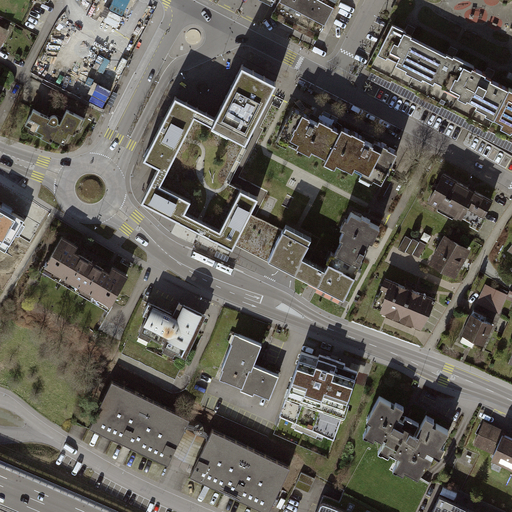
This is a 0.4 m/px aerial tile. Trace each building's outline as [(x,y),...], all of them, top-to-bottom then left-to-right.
[(336,6),(324,0),(281,0),(280,3),(301,14),(315,20),(326,26),(336,6)] [(404,30),(393,24),(370,71),(438,104),(488,129),(508,89),(490,80),(490,78),(487,77),(484,75),(485,73),(473,67),(474,65),(454,55),(453,57),(450,55),(446,53),(445,55),(410,37),(411,35),(407,33),(403,31),(404,30)] [(0,49),(10,32),(0,25),(0,49)] [(104,97),(119,70),(98,59),(84,85),(104,97)] [(200,108),(196,115),(246,139),(276,82),(242,64),(215,116),(200,108)] [(511,89),(508,87),(508,89),(488,129),(511,140),(511,89)] [(143,158),(159,166),(168,170),(196,115),(200,108),(175,96),(143,158)] [(326,157),(327,156),(340,130),(333,126),(333,125),(320,118),(318,122),(313,120),(309,117),(309,116),(293,108),(289,116),(288,116),(278,136),(288,141),(287,142),(298,148),(301,142),(312,148),(311,150),(326,157)] [(51,118),(34,109),(26,124),(30,126),(28,129),(62,147),(70,131),(74,133),(79,125),(81,126),(85,118),(67,110),(61,123),(59,122),(59,120),(59,118),(58,117),(58,116),(56,116),(55,115),(53,116),(52,117),(51,118)] [(225,180),(246,139),(196,115),(168,170),(159,166),(141,200),(232,246),(234,244),(268,261),(283,230),(250,213),(258,197),(225,180)] [(342,126),(340,130),(327,156),(337,161),(336,162),(345,167),(348,161),(355,165),(353,167),(362,171),(363,170),(374,176),(373,178),(381,182),(397,152),(388,147),(388,146),(375,139),(373,143),(367,140),(363,138),(364,137),(352,130),(351,131),(342,126)] [(469,188),(444,174),(429,200),(439,205),(441,203),(453,210),(451,214),(457,217),(458,214),(474,223),(479,214),(482,216),(491,200),(474,191),(474,192),(471,190),(469,189),(469,188)] [(259,211),(269,191),(263,188),(253,208),(259,211)] [(47,216),(51,209),(39,202),(35,210),(43,215),(43,214),(47,216)] [(0,251),(5,254),(16,236),(19,237),(25,227),(22,225),(24,222),(11,214),(14,210),(2,203),(0,207),(0,206),(0,251)] [(380,226),(351,212),(347,219),(349,220),(345,228),(340,238),(342,239),(335,254),(337,254),(333,263),(357,275),(365,258),(364,257),(368,248),(366,247),(373,233),(376,234),(380,226)] [(286,224),(283,230),(268,261),(345,299),(357,275),(333,263),(330,262),(327,268),(303,257),(313,237),(286,224)] [(412,239),(406,236),(398,249),(405,252),(405,251),(412,255),(412,254),(419,257),(426,244),(420,241),(419,242),(413,238),(412,239)] [(444,239),(441,237),(439,242),(442,244),(431,262),(452,273),(467,248),(446,236),(444,239)] [(82,249),(63,238),(45,271),(112,310),(134,273),(114,262),(109,271),(106,269),(94,262),(83,255),(79,253),(82,249)] [(435,299),(386,279),(379,295),(377,295),(372,306),(387,312),(388,310),(414,320),(413,322),(420,325),(427,308),(429,309),(432,300),(434,301),(435,299)] [(509,295),(486,285),(461,338),(484,348),(509,295)] [(173,313),(152,305),(139,334),(183,352),(200,312),(177,302),(173,313)] [(262,346),(233,333),(214,377),(268,400),(279,376),(254,365),(262,346)] [(358,371),(302,351),(279,415),(334,438),(358,371)] [(190,418),(112,380),(90,425),(129,444),(168,462),(190,418)] [(403,408),(379,395),(367,418),(370,420),(363,433),(372,438),(374,434),(384,439),(378,450),(387,455),(389,451),(398,456),(392,467),(402,472),(404,468),(418,475),(426,461),(428,462),(434,451),(438,454),(444,444),(440,442),(447,429),(436,423),(435,424),(432,422),(434,419),(426,414),(421,423),(400,412),(403,408)] [(505,429),(484,420),(474,444),(492,452),(490,456),(511,466),(511,436),(504,432),(505,429)] [(290,466),(212,428),(190,473),(268,511),(290,466)] [(192,442),(186,455),(193,458),(199,446),(192,442)] [(309,492),(315,478),(301,472),(295,485),(309,492)] [(476,511),(440,495),(432,511),(476,511)] [(347,511),(322,501),(317,511),(347,511)]
